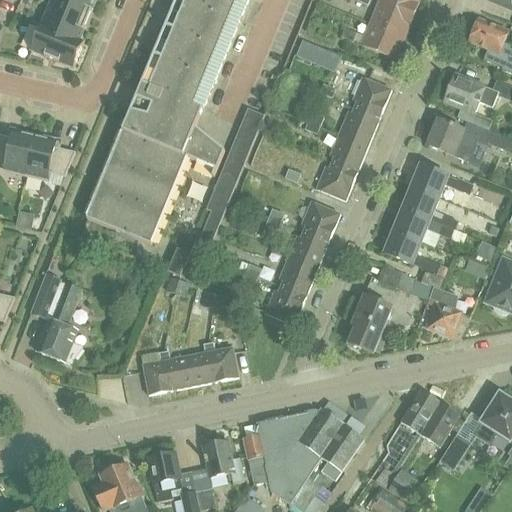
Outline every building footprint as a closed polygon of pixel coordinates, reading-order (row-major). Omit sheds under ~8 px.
[(90,0),(52,0),(49,9),(88,24),(96,3),(90,0)] [(178,0),(87,221),(151,247),(188,160),(215,171),(212,178),(214,179),(225,153),(196,130),(249,0),(178,0)] [(380,0),(380,2),(415,17),(421,0),(380,0)] [(511,0),(488,0),(487,2),(511,11),(511,0)] [(371,25),(405,39),(415,17),(380,2),(371,25)] [(49,9),(40,30),(83,48),(84,44),(80,42),(88,24),(49,9)] [(0,27),(11,32),(17,18),(0,10),(0,27)] [(503,70),(511,73),(511,51),(510,51),(511,47),(504,45),(508,34),(479,22),(470,43),(488,51),(483,62),(503,70)] [(362,47),(396,61),(405,39),(371,25),(362,47)] [(83,48),(40,30),(31,53),(73,70),(83,48)] [(341,39),(353,44),(357,35),(345,30),(341,39)] [(303,42),(297,58),(336,74),(342,58),(303,42)] [(445,103),(475,115),(479,105),(493,110),(498,95),(485,90),(485,89),(455,77),(445,103)] [(354,109),(381,120),(392,92),(362,80),(353,103),(356,104),(354,109)] [(336,90),(324,85),(320,95),(332,100),(336,90)] [(339,136),(369,148),(381,120),(354,109),(352,115),(348,114),(339,136)] [(198,246),(210,251),(231,199),(238,180),(264,117),(248,110),(222,173),(207,211),(211,213),(198,246)] [(312,114),(309,123),(321,128),(325,120),(312,114)] [(482,142),(486,131),(468,123),(464,133),(438,122),(428,147),(469,164),(478,141),(482,142)] [(305,131),(317,137),(321,128),(309,123),(305,131)] [(511,141),(486,131),(482,142),(511,155),(511,141)] [(5,172),(26,177),(35,138),(31,137),(31,135),(23,133),(23,135),(14,133),(13,140),(0,136),(0,163),(7,165),(5,172)] [(331,165),(358,175),(369,148),(339,136),(330,157),(334,159),(331,165)] [(26,177),(47,182),(49,175),(66,179),(76,154),(55,149),(56,143),(48,141),(48,139),(40,137),(40,139),(35,138),(26,177)] [(317,191),(346,204),(358,175),(331,165),(329,170),(326,169),(317,191)] [(421,166),(412,188),(440,200),(445,187),(470,197),(474,186),(458,180),(458,181),(449,178),(421,166)] [(286,180),(298,186),(302,177),(290,171),(286,180)] [(412,188),(403,211),(430,222),(432,217),(440,200),(412,188)] [(303,234),(329,244),(341,216),(311,204),(302,227),(305,228),(303,234)] [(270,219),(282,225),(286,217),(274,211),(270,219)] [(394,233),(421,244),(427,231),(452,242),(455,232),(403,211),(394,233)] [(31,232),(34,218),(20,215),(17,229),(31,232)] [(443,217),(440,226),(455,232),(459,223),(443,217)] [(266,227),(279,233),(282,225),(270,219),(266,227)] [(489,235),(497,238),(500,230),(492,227),(489,235)] [(416,257),(421,244),(394,233),(384,255),(412,266),(416,257)] [(288,260),(318,272),(329,244),(303,234),(301,239),(297,238),(288,260)] [(178,250),(190,255),(196,242),(181,235),(175,249),(178,250)] [(168,273),(180,278),(190,255),(178,250),(168,273)] [(280,289),(306,299),(318,272),(288,260),(279,282),(282,283),(280,289)] [(511,315),(511,263),(504,260),(486,304),(492,307),(493,309),(493,310),(494,312),(495,313),(496,314),(497,315),(498,316),(500,316),(501,317),(503,317),(505,317),(506,317),(507,317),(509,316),(510,315),(511,315)] [(425,261),(421,270),(426,272),(436,276),(440,267),(425,261)] [(246,274),(249,266),(242,263),(238,271),(246,274)] [(246,274),(258,279),(262,271),(250,266),(249,266),(246,274)] [(440,267),(436,276),(445,280),(449,271),(440,267)] [(477,278),(485,281),(490,271),(482,267),(477,278)] [(121,288),(141,294),(147,274),(128,268),(121,288)] [(378,282),(410,295),(416,281),(384,268),(378,282)] [(426,272),(421,283),(441,291),(445,280),(436,276),(426,272)] [(242,283),(255,289),(258,279),(246,274),(242,283)] [(83,292),(47,276),(32,315),(50,322),(38,354),(65,365),(66,363),(72,365),(74,362),(83,349),(73,345),(78,333),(69,329),(83,292)] [(166,292),(175,295),(180,283),(170,279),(166,292)] [(175,295),(185,299),(190,286),(180,283),(175,295)] [(432,292),(426,310),(434,313),(428,331),(452,339),(461,315),(454,313),(459,298),(449,294),(441,291),(433,288),(432,292)] [(265,316),(295,328),(306,299),(280,289),(278,294),(274,293),(265,316)] [(203,307),(213,310),(216,297),(206,294),(203,307)] [(0,323),(5,325),(15,300),(0,296),(0,323)] [(213,310),(223,313),(226,299),(216,297),(213,310)] [(374,354),(380,356),(386,344),(380,342),(393,309),(364,297),(352,327),(355,328),(348,345),(374,356),(374,354)] [(209,345),(216,384),(239,380),(233,349),(215,353),(213,344),(209,345)] [(188,358),(194,389),(216,384),(209,345),(203,346),(205,354),(188,358)] [(164,354),(172,393),(194,389),(188,358),(171,361),(169,353),(164,354)] [(143,366),(149,397),(172,393),(164,354),(141,358),(143,366)] [(401,424),(421,436),(441,405),(421,392),(401,424)] [(474,436),(491,447),(498,436),(511,444),(511,441),(511,402),(500,395),(481,425),(481,424),(474,436)] [(421,436),(441,449),(460,418),(441,405),(421,436)] [(272,495),(291,507),(322,460),(320,458),(343,426),(321,412),(314,422),(308,417),(308,414),(256,425),(258,437),(243,440),(248,462),(254,487),(270,483),(272,495)] [(320,458),(322,460),(328,464),(321,474),(335,483),(342,474),(364,441),(343,426),(320,458)] [(441,463),(456,472),(472,446),(458,436),(441,463)] [(229,443),(203,449),(207,470),(209,480),(231,475),(233,486),(245,484),(240,461),(233,462),(229,443)] [(155,486),(159,505),(173,502),(172,493),(183,491),(176,455),(150,460),(155,486)] [(128,505),(131,511),(139,511),(147,509),(142,499),(143,498),(137,483),(135,484),(127,465),(101,476),(105,485),(93,490),(102,511),(114,507),(116,510),(128,505)] [(376,483),(386,490),(396,475),(386,468),(376,483)] [(388,492),(409,505),(422,484),(402,471),(398,477),(396,475),(386,490),(388,492)] [(211,490),(198,493),(201,511),(206,511),(216,510),(211,490)] [(370,511),(372,511),(407,511),(410,509),(384,491),(370,511)] [(200,511),(197,494),(181,497),(184,511),(200,511)] [(474,511),(488,511),(497,502),(489,494),(474,511)] [(236,511),(266,511),(267,511),(248,497),(243,504),(236,511)]
